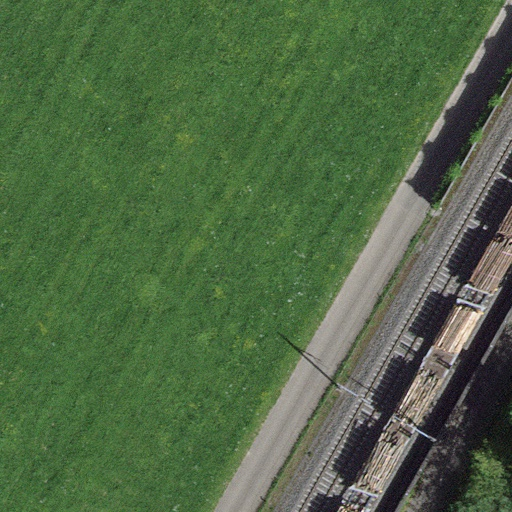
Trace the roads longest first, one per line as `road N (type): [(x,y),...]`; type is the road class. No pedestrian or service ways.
road 1 (residential): [(231,511),(511,17)]
road 2 (residential): [(511,376),(434,511)]
